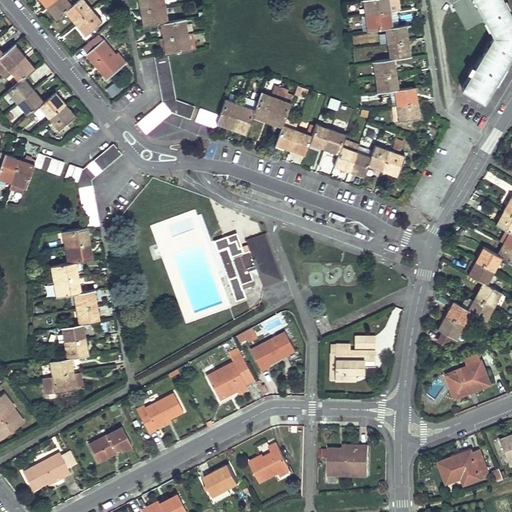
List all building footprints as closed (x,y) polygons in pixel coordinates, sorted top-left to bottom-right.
[(43,0),(40,0),(46,7),(56,18),(58,17),(48,5),(43,0)] [(43,0),(48,5),(58,17),(65,11),(67,9),(77,21),(87,33),(102,21),(84,0),(77,0),(72,5),(68,0),(43,0)] [(139,0),(143,26),(161,22),(167,54),(155,55),(163,102),(138,124),(146,133),(171,112),(190,119),(195,106),(176,99),(169,53),(190,50),(187,34),(184,19),(169,21),(167,22),(164,6),(162,0),(139,0)] [(365,0),(367,14),(370,30),(385,27),(388,27),(390,42),(392,57),(390,58),(374,60),(376,77),(379,91),(394,89),(397,89),(399,104),(397,104),(391,105),(394,121),(420,117),(416,86),(399,88),(394,57),(411,55),(407,24),(398,25),(396,10),(390,10),(388,0),(365,0)] [(398,0),(388,0),(390,10),(396,10),(400,9),(398,0)] [(511,14),(504,0),(450,0),(466,28),(484,18),(493,36),(475,67),(472,65),(468,72),(471,73),(461,88),(485,103),(494,87),(488,84),(492,78),(498,81),(511,57),(511,49),(509,48),(511,43),(511,14)] [(67,9),(65,11),(75,23),(85,35),(87,33),(77,21),(67,9)] [(186,18),(184,19),(187,34),(190,50),(192,49),(189,34),(186,18)] [(99,34),(83,47),(88,52),(87,53),(107,78),(127,62),(118,52),(116,54),(99,34)] [(16,43),(13,45),(23,57),(33,70),(36,67),(25,56),(16,43)] [(0,71),(6,66),(19,82),(7,92),(28,114),(39,105),(60,129),(73,117),(64,105),(53,93),(44,101),(43,103),(33,91),(22,79),(24,77),(33,70),(23,57),(13,45),(4,53),(2,55),(0,52),(0,71)] [(24,77),(22,79),(33,91),(43,103),(44,101),(34,89),(24,77)] [(115,97),(121,87),(111,81),(105,91),(115,97)] [(220,115),(201,108),(196,121),(215,127),(217,123),(218,120),(233,127),(248,131),(253,116),(254,114),(268,120),(283,125),(282,127),(277,142),(292,148),(306,152),(310,143),(310,141),(325,147),(340,152),(339,154),(336,163),(350,169),(365,174),(369,165),(370,162),(384,168),(399,173),(406,156),(400,154),(404,141),(395,138),(390,150),(375,145),(373,151),(344,141),(346,135),(317,124),(313,135),(296,129),(298,123),(286,118),(292,102),(284,100),(287,92),(288,89),(276,85),(272,95),(262,92),(256,110),(226,99),(220,115)] [(56,91),(53,93),(64,105),(73,117),(76,115),(66,104),(56,91)] [(294,95),(287,92),(284,100),(292,102),(294,95)] [(326,106),(337,110),(340,100),(330,96),(326,106)] [(268,120),(254,114),(253,116),(268,122),(282,127),(283,125),(268,120)] [(233,127),(218,120),(217,123),(232,128),(247,134),(248,131),(233,127)] [(325,147),(310,141),(310,143),(324,149),(339,154),(340,152),(325,147)] [(292,148),(277,142),(276,144),(291,150),(305,155),(306,152),(292,148)] [(84,168),(71,164),(66,177),(78,181),(86,227),(65,231),(68,246),(70,262),(68,262),(53,265),(56,280),(59,296),(73,293),(76,293),(79,308),(81,323),(78,324),(64,326),(67,342),(70,357),(67,358),(52,360),(55,376),(58,391),(77,387),(74,372),(72,357),(89,354),(84,324),(100,320),(95,289),(81,291),(76,261),(94,258),(88,227),(100,225),(92,179),(122,153),(113,144),(84,168)] [(301,164),(304,155),(292,150),(288,160),(301,164)] [(305,165),(315,169),(320,156),(310,152),(305,165)] [(0,175),(13,180),(28,186),(35,166),(60,174),(65,162),(40,153),(36,164),(6,154),(0,167),(0,175)] [(384,168),(370,162),(369,165),(384,170),(398,176),(399,173),(384,168)] [(350,169),(336,163),(335,166),(349,171),(364,177),(365,174),(350,169)] [(0,175),(0,178),(11,183),(27,188),(28,186),(13,180),(0,175)] [(452,348),(457,340),(454,338),(462,323),(470,310),(473,311),(485,318),(492,304),(500,290),(488,284),(486,283),(485,282),(493,269),(501,256),(503,257),(511,261),(511,196),(497,224),(511,232),(499,255),(484,247),(469,273),(484,282),(474,299),(469,296),(464,300),(462,305),(453,300),(438,329),(442,331),(438,340),(452,348)] [(65,231),(62,231),(65,247),(68,262),(70,262),(68,246),(65,231)] [(242,246),(237,232),(227,236),(230,242),(236,240),(239,247),(242,246)] [(225,237),(214,241),(228,279),(237,301),(247,297),(244,288),(256,284),(251,271),(257,269),(264,287),(283,280),(266,233),(247,240),(248,244),(242,246),(239,247),(236,240),(230,242),(227,236),(225,237)] [(503,257),(501,256),(493,269),(486,283),(488,284),(495,271),(503,257)] [(53,265),(51,265),(53,280),(56,296),(59,296),(56,280),(53,265)] [(503,292),(500,290),(492,304),(485,318),(487,320),(495,306),(503,292)] [(76,293),(73,293),(76,309),(78,324),(81,323),(79,308),(76,293)] [(473,311),(470,310),(462,323),(454,338),(457,340),(465,324),(473,311)] [(64,326),(61,327),(64,342),(67,358),(70,357),(67,342),(64,326)] [(240,343),(257,335),(252,326),(235,334),(240,343)] [(286,331),(251,349),(262,370),(271,366),(269,364),(295,350),(286,331)] [(376,338),(358,338),(358,344),(357,350),(372,350),(376,350),(376,338)] [(358,344),(337,344),(331,346),(331,352),(336,352),(335,379),(356,380),(356,374),(357,368),(365,368),(365,366),(376,366),(376,356),(372,356),(372,350),(357,350),(358,344)] [(244,356),(208,375),(218,396),(230,390),(232,393),(238,390),(239,393),(248,388),(247,385),(241,373),(250,368),(244,356)] [(52,360),(50,361),(52,376),(55,391),(58,391),(55,376),(52,360)] [(482,360),(447,374),(456,397),(491,383),(482,360)] [(250,368),(241,373),(247,385),(256,380),(250,368)] [(82,371),(74,372),(77,387),(85,386),(82,371)] [(230,390),(218,396),(220,399),(232,393),(230,390)] [(149,414),(142,418),(149,432),(157,428),(156,425),(170,418),(184,410),(174,392),(145,407),(149,414)] [(5,394),(0,397),(0,433),(1,435),(10,428),(12,430),(20,424),(9,410),(13,407),(13,406),(14,406),(5,394)] [(13,407),(9,410),(20,424),(24,420),(13,407)] [(170,418),(156,425),(157,428),(172,421),(170,418)] [(123,426),(90,444),(94,452),(97,450),(102,459),(114,453),(112,449),(114,448),(120,445),(122,450),(133,444),(123,426)] [(0,433),(0,438),(12,430),(10,428),(1,435),(0,433)] [(511,433),(500,439),(508,462),(511,460),(511,433)] [(262,454),(250,461),(260,482),(279,472),(290,466),(277,441),(270,445),(273,452),(264,457),(262,454)] [(344,447),(329,447),(328,470),(357,471),(356,475),(368,475),(369,444),(357,444),(357,448),(344,447)] [(459,453),(439,461),(447,483),(463,477),(465,484),(482,478),(481,474),(489,471),(480,449),(472,452),(471,449),(463,452),(464,455),(460,456),(459,453)] [(67,464),(69,467),(78,462),(71,450),(62,454),(67,464)] [(97,450),(94,452),(98,461),(102,459),(97,450)] [(60,452),(24,471),(34,489),(49,481),(63,474),(64,477),(72,473),(69,467),(67,464),(62,454),(60,452)] [(230,464),(205,477),(208,484),(205,485),(208,489),(210,488),(215,496),(240,483),(230,464)] [(290,466),(279,472),(281,475),(292,470),(290,466)] [(63,474),(49,481),(50,484),(64,477),(63,474)] [(170,498),(143,511),(188,511),(179,494),(170,498)] [(168,496),(142,509),(143,511),(170,498),(168,496)]
